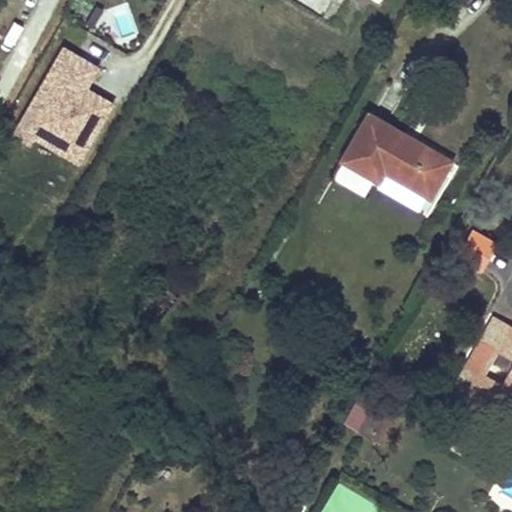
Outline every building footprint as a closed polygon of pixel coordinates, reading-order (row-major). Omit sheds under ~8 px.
[(101,65),(65,45),(18,126),(53,147),(88,86),(101,65)] [(88,86),(53,147),(78,161),(113,100),(88,86)] [(386,167),(408,180),(430,193),(449,160),(370,115),(346,157),(380,177),(386,167)] [(478,274),(494,243),(469,231),(453,261),(478,274)] [(490,360),(509,329),(493,322),(467,369),(500,389),(510,373),(490,360)] [(511,411),(511,330),(509,329),(490,360),(510,373),(500,389),(467,369),(429,432),(465,454),(496,402),(511,411)]
